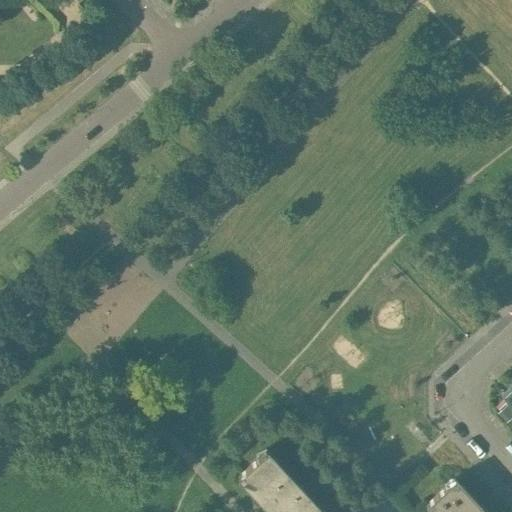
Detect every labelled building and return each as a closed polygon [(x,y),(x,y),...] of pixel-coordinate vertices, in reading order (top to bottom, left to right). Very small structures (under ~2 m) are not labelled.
[(511,406),(511,382),(507,387),(511,390),(503,397),(511,406)] [(498,412),(506,421),(511,415),(511,409),(507,404),(498,412)] [(238,476),(271,511),(307,511),(319,502),(268,448),(238,476)] [(427,504),(433,511),(488,511),(456,477),(427,504)] [(327,511),(319,502),(307,511),(327,511)]
